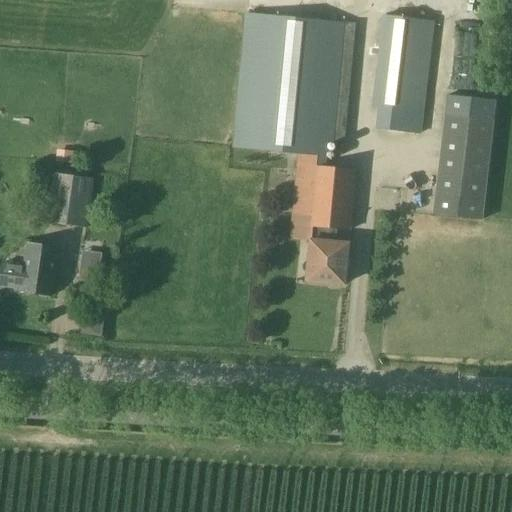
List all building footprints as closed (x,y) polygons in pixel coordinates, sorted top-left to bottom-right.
[(298,154),(325,156),(326,143),(333,143),(344,23),(246,14),(234,148),(298,154)] [(376,130),(419,136),(430,20),(384,15),(373,107),(378,108),(376,130)] [(433,215),(481,221),(493,121),(445,115),(433,215)] [(74,163),(75,151),(57,149),(56,160),(74,163)] [(324,168),(325,156),(298,154),(292,216),(310,217),(309,227),(312,227),(311,241),(310,241),(306,281),(344,284),(348,245),(334,244),(336,230),(349,231),(355,171),(324,168)] [(95,179),(55,174),(48,225),(88,231),(95,179)] [(80,240),(79,263),(94,264),(94,240),(80,240)] [(21,292),(51,296),(58,249),(27,244),(24,267),(4,264),(1,286),(22,289),(21,292)]
